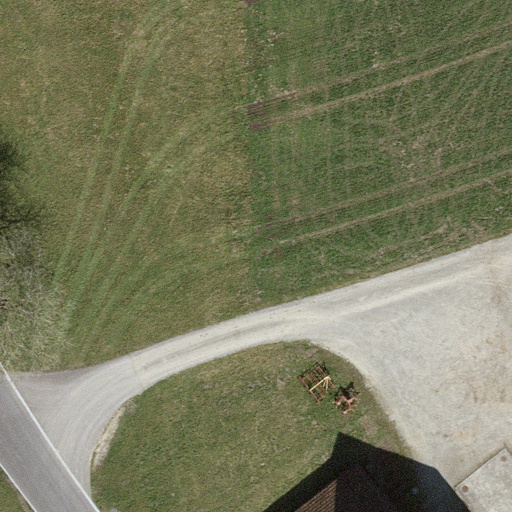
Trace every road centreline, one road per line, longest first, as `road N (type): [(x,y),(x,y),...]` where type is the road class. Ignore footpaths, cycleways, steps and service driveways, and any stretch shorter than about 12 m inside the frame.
road 1 (track): [(2,408),(336,303),(511,237)]
road 2 (track): [(336,303),(478,511)]
road 3 (tertiary): [(0,405),(78,511)]
